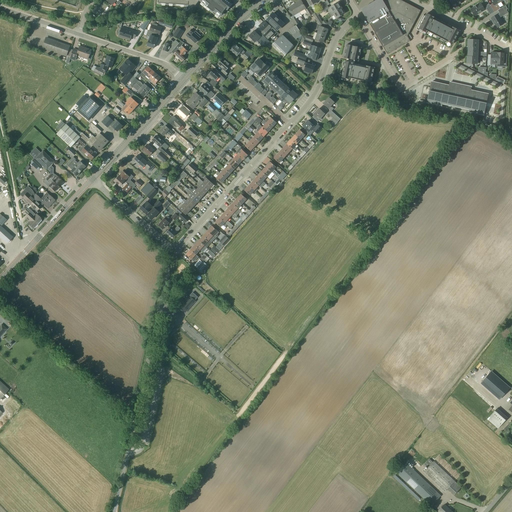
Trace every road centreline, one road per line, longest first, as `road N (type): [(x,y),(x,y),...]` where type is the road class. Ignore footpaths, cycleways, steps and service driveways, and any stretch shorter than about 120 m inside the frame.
road 1 (residential): [(174,252),(310,101),(337,34),(357,15)]
road 2 (unclassified): [(114,511),(174,252)]
road 3 (residential): [(357,15),(400,88),(456,53),(466,29)]
road 4 (tertiary): [(92,180),(183,80)]
